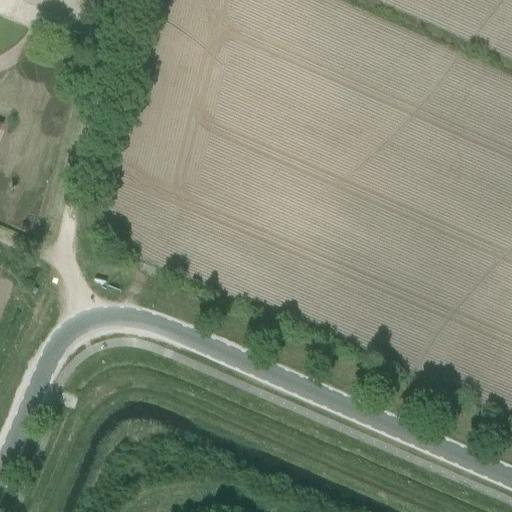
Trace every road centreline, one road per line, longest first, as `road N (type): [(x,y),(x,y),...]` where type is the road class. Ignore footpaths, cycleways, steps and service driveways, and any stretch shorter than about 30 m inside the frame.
road 1 (tertiary): [(0,473),(59,338),(99,316),(137,320),(511,483)]
road 2 (track): [(446,511),(174,389),(140,386),(105,394),(78,417),(37,511)]
road 3 (track): [(83,321),(63,238),(120,0)]
